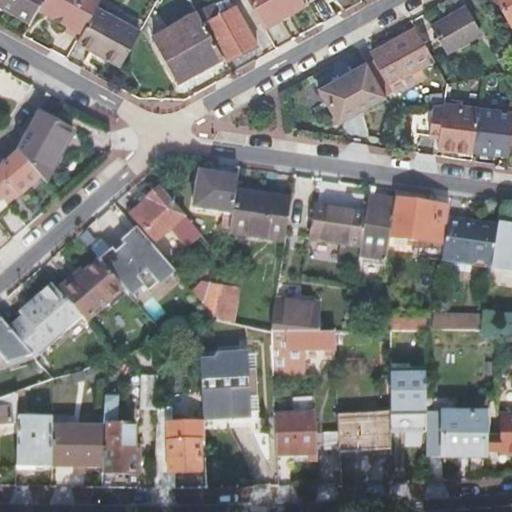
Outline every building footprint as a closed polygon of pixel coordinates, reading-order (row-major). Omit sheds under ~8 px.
[(5,8),(30,21),(36,9),(41,0),(0,0),(0,1),(6,5),(5,8)] [(64,31),(78,38),(95,8),(97,5),(99,0),(41,0),(36,9),(66,26),(64,31)] [(304,0),(247,0),(263,28),(307,4),(304,0)] [(511,0),(497,0),(511,26),(511,25),(511,0)] [(463,7),(436,23),(452,51),(479,36),(463,7)] [(138,32),(95,8),(78,38),(75,42),(119,67),(138,32)] [(213,43),(221,57),(224,62),(256,46),(235,8),(218,16),(216,11),(210,14),(213,19),(206,24),(215,42),(213,43)] [(213,43),(196,12),(153,37),(177,81),(221,57),(213,43)] [(372,54),(394,92),(420,78),(415,69),(433,60),(416,29),(372,54)] [(497,69),(500,74),(511,72),(511,56),(498,62),(501,67),(497,69)] [(386,97),(366,62),(318,89),(338,123),(386,97)] [(433,108),(420,106),(416,135),(438,138),(436,150),(472,155),(472,152),(473,151),(476,130),(478,114),(433,107),(433,108)] [(38,113),(16,152),(38,177),(44,184),(73,132),(38,113)] [(510,135),(476,130),(473,151),(472,152),(507,157),(509,144),(509,143),(510,135)] [(16,152),(0,165),(0,201),(1,200),(0,199),(0,196),(9,189),(16,196),(38,177),(16,152)] [(193,208),(232,215),(235,193),(238,179),(199,173),(193,208)] [(157,241),(185,217),(160,188),(146,200),(147,201),(130,215),(143,230),(145,231),(151,239),(157,241)] [(0,196),(0,199),(1,200),(6,205),(16,196),(9,189),(0,196)] [(232,215),(229,234),(284,242),(290,202),(235,193),(232,215)] [(395,201),(368,197),(362,234),(389,238),(395,201)] [(449,209),(395,201),(389,238),(444,247),(448,218),(449,209)] [(364,216),(315,208),(310,239),(359,247),(364,216)] [(448,218),(444,247),(442,261),(491,267),(497,227),(497,224),(448,218)] [(511,229),(497,227),(491,267),(511,271),(511,229)] [(147,298),(174,274),(135,229),(98,262),(126,294),(137,307),(147,298)] [(123,291),(98,262),(84,274),(73,284),(70,280),(58,291),(86,323),(97,314),(123,291)] [(73,284),(84,274),(81,271),(70,280),(73,284)] [(184,286),(174,274),(147,298),(157,310),(184,286)] [(74,312),(56,292),(55,293),(49,286),(32,301),(36,305),(20,318),(8,328),(35,360),(81,320),(74,312)] [(220,292),(216,320),(227,323),(233,324),(238,290),(221,287),(220,292)] [(202,305),(207,310),(216,320),(220,292),(204,289),(202,305)] [(126,294),(123,291),(97,314),(100,318),(126,294)] [(277,292),(271,334),(318,333),(322,299),(277,292)] [(36,305),(32,301),(17,314),(20,318),(36,305)] [(186,318),(191,330),(198,327),(216,320),(207,310),(186,318)] [(17,393),(53,380),(35,360),(8,328),(0,318),(0,367),(11,360),(8,357),(16,352),(32,371),(9,380),(15,394),(17,393)] [(376,319),(374,331),(389,331),(425,331),(431,331),(432,324),(433,320),(376,319)] [(483,324),(432,324),(431,331),(481,332),(483,324)] [(318,333),(271,334),(271,352),(335,350),(334,333),(318,333)] [(435,333),(425,333),(425,359),(430,359),(431,353),(435,353),(435,333)] [(158,343),(119,359),(127,372),(157,360),(158,343)] [(200,365),(203,420),(229,422),(229,427),(251,425),(250,404),(249,399),(257,399),(256,380),(248,380),(248,376),(247,357),(220,359),(219,359),(218,359),(217,360),(216,361),(216,362),(215,363),(215,364),(200,365)] [(119,359),(115,360),(105,364),(105,373),(127,372),(119,359)] [(425,370),(390,370),(390,415),(425,414),(425,370)] [(156,410),(156,379),(124,378),(123,410),(156,410)] [(17,420),(17,393),(15,394),(0,399),(0,425),(16,424),(17,420)] [(101,469),(101,475),(137,476),(138,453),(134,452),(135,426),(115,426),(116,399),(103,398),(102,426),(107,427),(106,452),(102,451),(101,469)] [(170,411),(156,410),(153,475),(200,474),(200,445),(204,445),(203,431),(203,428),(203,424),(170,425),(170,411)] [(315,413),(274,415),(276,455),(317,453),(315,413)] [(389,413),(337,415),(339,452),(390,450),(389,413)] [(485,416),(425,414),(425,460),(485,460),(485,451),(485,438),(485,416)] [(500,438),(485,438),(485,451),(500,452),(500,454),(511,454),(511,415),(500,416),(500,438)] [(51,428),(52,421),(17,420),(16,424),(15,467),(50,468),(51,428)] [(203,424),(203,428),(229,427),(229,422),(203,420),(203,424)] [(50,468),(101,469),(102,451),(102,429),(51,428),(50,468)]
